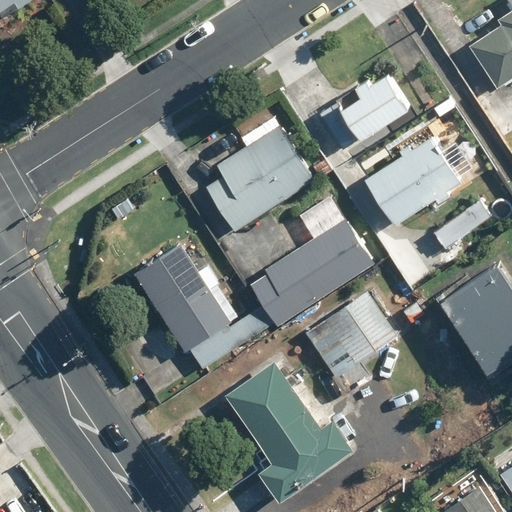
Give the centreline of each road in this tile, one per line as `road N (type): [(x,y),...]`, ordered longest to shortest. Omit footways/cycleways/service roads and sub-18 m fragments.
road 1 (residential): [(0,190),(294,0)]
road 2 (secondary): [(150,511),(0,284)]
